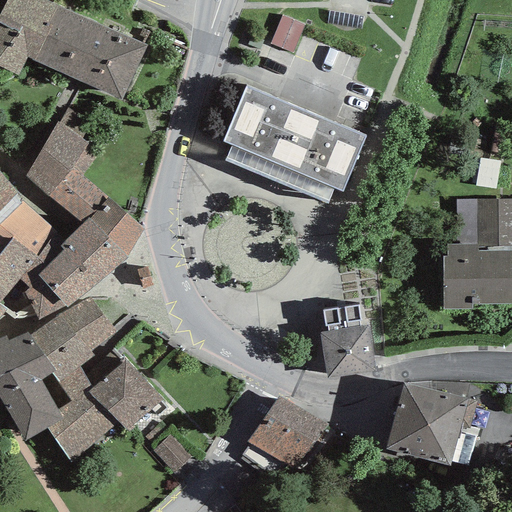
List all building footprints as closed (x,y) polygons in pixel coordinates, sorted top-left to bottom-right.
[(49,0),(12,0),(0,18),(0,63),(18,72),(28,52),(121,96),(147,42),(49,0)] [(274,49),(297,59),(310,29),(286,19),(274,49)] [(363,140),(256,92),(231,146),(339,194),(363,140)] [(68,127),(23,173),(79,227),(65,242),(18,198),(24,192),(0,168),(0,302),(11,313),(35,308),(66,300),(124,254),(119,249),(140,227),(89,178),(105,162),(68,127)] [(511,197),(477,199),(478,245),(484,245),(485,253),(511,252),(511,197)] [(478,245),(447,245),(448,312),(511,311),(511,252),(485,253),(484,245),(478,245)] [(118,332),(90,291),(30,331),(54,367),(73,395),(88,384),(93,381),(78,359),(118,332)] [(367,320),(319,327),(326,372),(375,365),(367,320)] [(0,387),(23,430),(45,418),(61,410),(42,374),(54,367),(30,331),(0,339),(0,387)] [(90,387),(119,419),(128,429),(163,397),(124,356),(90,387)] [(403,375),(385,441),(450,459),(468,392),(403,375)] [(45,418),(70,456),(119,419),(90,387),(88,384),(73,395),(61,410),(45,418)] [(278,392),(248,438),(296,468),(326,422),(278,392)] [(169,433),(152,449),(174,472),(191,456),(169,433)]
